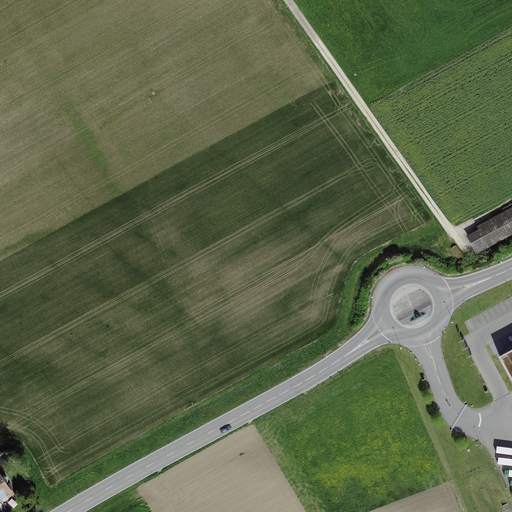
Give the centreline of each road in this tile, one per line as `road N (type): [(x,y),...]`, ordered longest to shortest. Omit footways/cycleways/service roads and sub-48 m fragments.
road 1 (primary): [(67,511),(356,347)]
road 2 (track): [(466,511),(415,384)]
